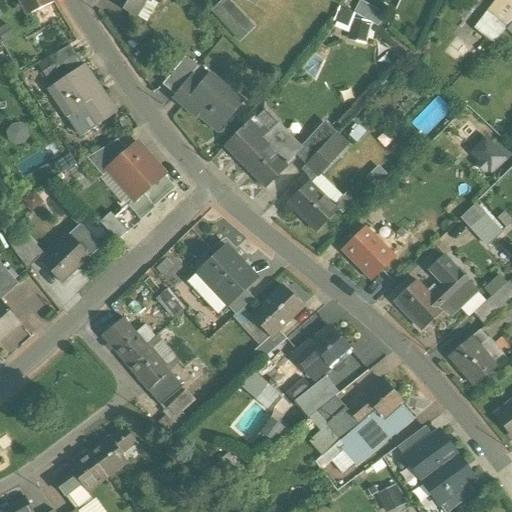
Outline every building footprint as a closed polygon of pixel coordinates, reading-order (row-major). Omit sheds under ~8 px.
[(51,0),(18,0),(26,17),(53,3),(51,0)] [(143,0),(117,0),(115,5),(136,18),(146,1),(145,0),(143,0)] [(218,0),(208,12),(240,40),(253,25),(225,0),(218,0)] [(511,0),(488,0),(484,5),(489,10),(496,17),(506,27),(511,21),(511,0)] [(386,15),(360,1),(355,13),(380,27),(386,15)] [(363,31),(366,21),(337,10),(333,21),(349,27),(345,36),(355,39),(358,29),(363,31)] [(489,10),(482,16),(489,24),(496,17),(489,10)] [(13,26),(4,31),(7,37),(16,32),(13,26)] [(72,46),(50,58),(58,69),(79,56),(72,46)] [(58,69),(50,58),(43,62),(43,63),(39,65),(48,76),(58,69)] [(85,66),(50,88),(69,117),(81,109),(93,128),(116,114),(85,66)] [(201,84),(182,107),(183,108),(187,104),(199,114),(197,116),(219,134),(244,103),(209,74),(201,84)] [(191,76),(172,99),(182,107),(201,84),(191,76)] [(93,128),(81,109),(69,117),(82,135),(93,128)] [(264,111),(254,120),(253,119),(224,147),(265,189),(287,168),(286,167),(297,156),(302,150),(301,149),(264,111)] [(324,124),(301,149),(302,150),(297,156),(307,165),(335,135),(324,124)] [(335,135),(307,165),(317,176),(319,174),(346,145),(335,135)] [(467,151),(488,173),(503,160),(482,137),(467,151)] [(117,141),(87,159),(102,177),(109,171),(108,170),(128,153),(117,141)] [(128,153),(108,170),(109,171),(135,201),(137,199),(155,184),(164,176),(137,145),(128,153)] [(343,197),(319,174),(317,176),(318,176),(310,184),(334,206),(343,197)] [(401,179),(381,199),(389,207),(408,187),(401,179)] [(310,184),(310,183),(289,205),(317,232),(338,210),(310,184)] [(155,184),(137,199),(144,208),(163,193),(155,184)] [(343,197),(334,206),(338,210),(342,215),(356,201),(347,193),(343,197)] [(501,234),(475,205),(461,218),(487,247),(501,234)] [(23,234),(12,221),(0,227),(13,252),(27,270),(39,259),(20,237),(23,234)] [(79,227),(69,236),(89,258),(99,249),(79,227)] [(382,246),(366,230),(344,251),(371,279),(393,258),(392,257),(382,246)] [(395,234),(382,246),(392,257),(406,244),(395,234)] [(89,258),(69,236),(41,262),(62,284),(89,258)] [(257,279),(226,246),(196,275),(226,306),(227,307),(245,291),(257,279)] [(477,292),(444,257),(429,271),(442,285),(431,296),(443,310),(444,310),(451,317),(477,292)] [(19,286),(0,263),(0,299),(1,301),(2,302),(19,286)] [(226,306),(196,275),(188,283),(217,314),(226,306)] [(431,296),(417,282),(395,303),(422,330),(443,310),(431,296)] [(511,287),(508,283),(473,314),(485,328),(511,304),(511,287)] [(155,295),(171,319),(184,310),(167,287),(155,295)] [(283,287),(251,318),(270,338),(278,331),(302,307),(283,287)] [(245,291),(227,307),(236,316),(253,300),(245,291)] [(0,302),(0,341),(21,324),(2,302),(1,301),(0,302)] [(146,346),(123,319),(102,337),(125,364),(146,346)] [(330,329),(311,345),(309,343),(292,358),(315,383),(351,351),(330,329)] [(278,331),(270,338),(260,347),(268,356),(287,340),(278,331)] [(488,340),(480,332),(472,338),(480,347),(488,340)] [(472,338),(449,358),(474,387),(497,368),(480,347),(472,338)] [(169,373),(146,346),(125,364),(148,391),(169,373)] [(268,356),(260,347),(254,352),(262,361),(268,356)] [(268,375),(286,354),(279,348),(261,368),(268,375)] [(240,384),(264,410),(278,397),(254,371),(240,384)] [(169,373),(148,391),(161,406),(182,388),(169,373)] [(338,394),(325,378),(295,402),(308,418),(338,394)] [(346,410),(327,426),(345,447),(336,455),(350,472),(375,452),(395,434),(396,435),(413,420),(400,406),(402,404),(382,381),(364,397),(362,395),(346,410)] [(184,391),(170,404),(179,413),(192,401),(184,391)] [(335,398),(316,413),(327,426),(346,410),(335,398)] [(511,402),(495,416),(511,436),(511,402)] [(179,413),(170,404),(160,413),(163,417),(175,430),(176,431),(186,421),(179,413)] [(175,430),(163,417),(156,424),(168,437),(175,430)] [(439,432),(403,458),(421,482),(457,456),(439,432)] [(127,433),(112,444),(122,458),(137,447),(127,433)] [(112,444),(108,438),(88,453),(107,478),(127,464),(122,458),(112,444)] [(88,452),(67,468),(82,488),(87,494),(107,478),(88,453),(88,452)] [(457,456),(421,482),(439,506),(474,480),(457,456)] [(82,488),(68,469),(53,480),(67,499),(82,488)] [(396,487),(377,491),(382,509),(400,504),(396,487)] [(31,511),(24,498),(8,507),(7,506),(0,509),(0,511),(31,511)]
